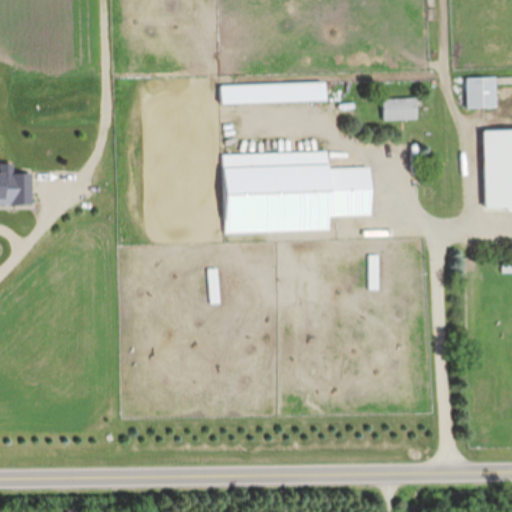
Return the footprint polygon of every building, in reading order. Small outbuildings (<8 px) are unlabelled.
[(497,78),(467,78),(467,107),(497,107),(497,78)] [(221,85),(222,104),(327,102),(326,83),(221,85)] [(384,120),(417,120),(417,99),(384,99),(384,120)] [(511,129),(485,129),(486,208),(511,208),(511,129)] [(226,235),(331,232),(330,218),(372,217),(371,167),(329,168),(328,152),(224,155),(226,235)] [(219,270),(209,270),(209,304),(219,304),(219,270)]
